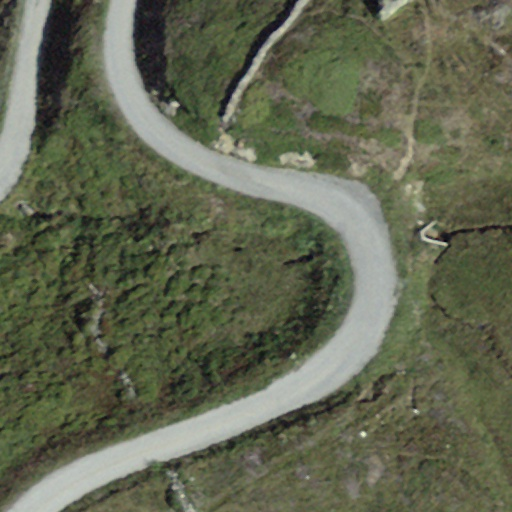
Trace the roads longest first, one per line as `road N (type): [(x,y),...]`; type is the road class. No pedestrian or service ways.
road 1 (residential): [(31,511),(55,489),(296,392),(363,338),(380,257),(357,206),(223,172),(155,132),(124,38),(132,0)]
road 2 (residential): [(41,0),(14,163),(0,177)]
